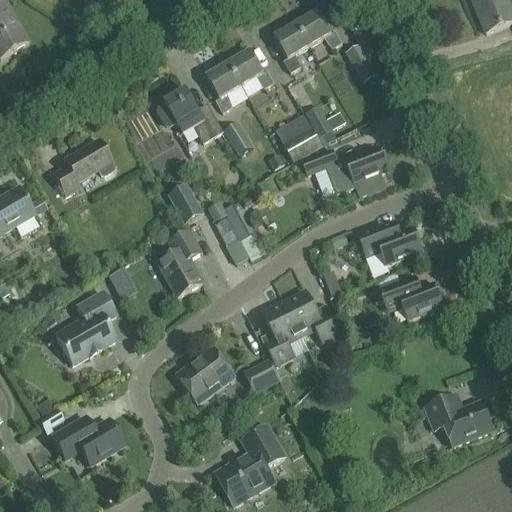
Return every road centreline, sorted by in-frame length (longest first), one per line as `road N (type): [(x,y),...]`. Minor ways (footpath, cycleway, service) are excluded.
road 1 (residential): [(123,511),(144,500),(163,466),(139,387),(156,354),(310,240),(455,182)]
road 2 (tertiary): [(0,130),(211,0)]
road 3 (unclassified): [(455,182),(382,0)]
road 4 (unclassified): [(511,321),(455,182)]
